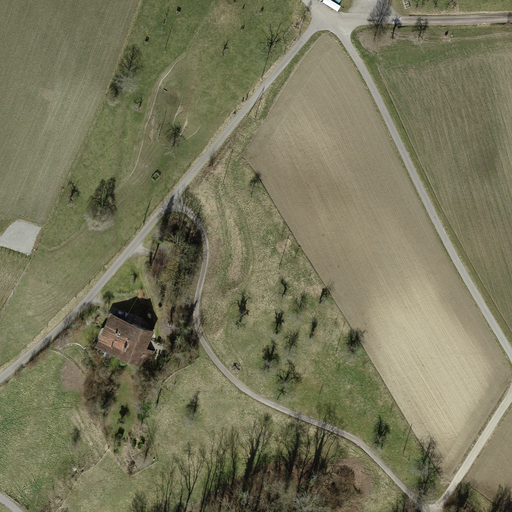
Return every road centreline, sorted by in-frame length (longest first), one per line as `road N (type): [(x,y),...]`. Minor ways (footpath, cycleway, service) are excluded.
road 1 (track): [(0,386),(95,298),(315,26),(511,18)]
road 2 (track): [(328,21),(354,52),(511,354)]
